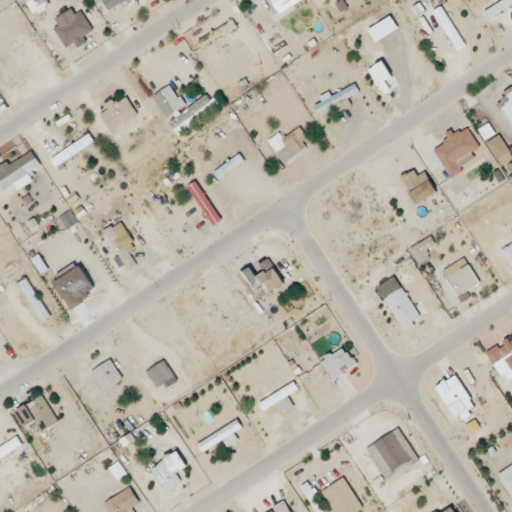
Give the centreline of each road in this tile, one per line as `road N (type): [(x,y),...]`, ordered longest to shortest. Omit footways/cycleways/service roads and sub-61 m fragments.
road 1 (residential): [(511,37),(0,377)]
road 2 (residential): [(511,279),(162,511)]
road 3 (residential): [(274,197),(479,511)]
road 4 (residential): [(171,0),(0,114)]
